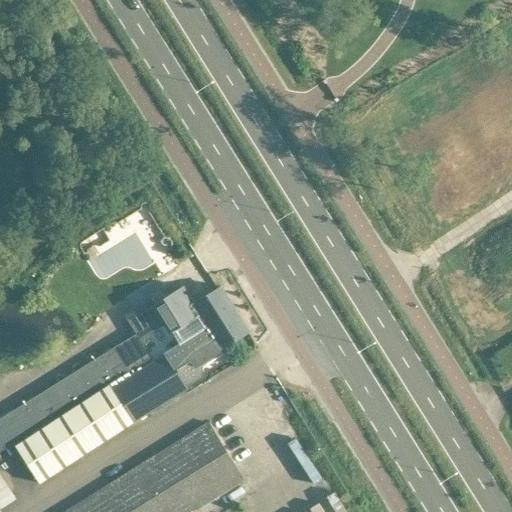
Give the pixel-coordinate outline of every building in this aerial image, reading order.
[(127,316),(126,317),(137,334),(140,339),(141,339),(166,323),(179,343),(180,344),(205,327),(235,308),(221,286),(218,288),(195,303),(192,299),(189,301),(181,290),(185,287),(184,286),(156,304),(153,300),(152,300),(153,301),(127,317),(127,316)] [(179,343),(164,353),(165,355),(174,368),(175,367),(193,356),(197,363),(219,350),(232,341),(233,342),(236,340),(235,339),(249,330),(235,308),(205,327),(180,344),(179,343)] [(137,334),(116,347),(131,371),(153,358),(141,339),(140,339),(137,334)] [(0,420),(0,453),(15,444),(131,371),(116,347),(0,420)] [(131,371),(15,444),(25,459),(42,484),(134,422),(168,401),(189,388),(187,385),(175,367),(174,368),(165,355),(155,361),(153,358),(131,371)] [(68,511),(193,511),(246,479),(210,422),(68,511)]
